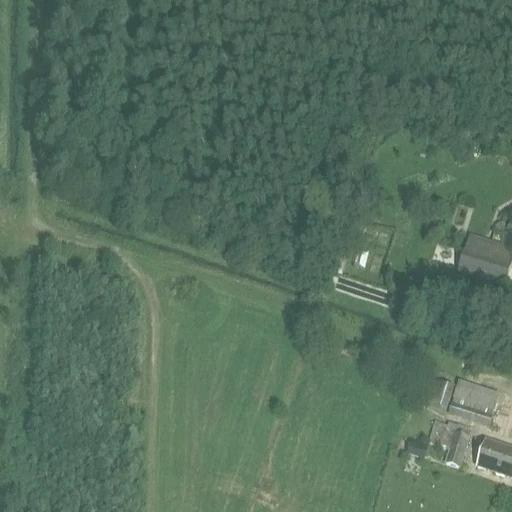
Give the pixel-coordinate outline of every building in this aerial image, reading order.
[(511,262),(511,248),(469,236),(458,273),(505,287),(511,262)] [(499,394),(459,381),(449,414),(489,426),(499,394)] [(446,415),(454,388),(435,382),(432,389),(426,408),(446,415)] [(460,468),(471,430),(449,423),(448,427),(436,423),(431,437),(443,441),(446,434),(454,436),(446,464),(460,468)] [(511,449),(486,441),(477,468),(511,479),(511,449)] [(426,448),(410,443),(407,454),(423,460),(426,448)]
